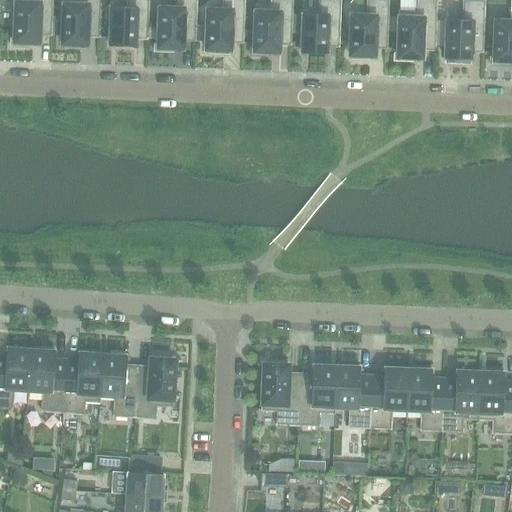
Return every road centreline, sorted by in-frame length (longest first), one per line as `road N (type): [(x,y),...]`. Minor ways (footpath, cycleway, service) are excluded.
road 1 (residential): [(0,86),(511,104)]
road 2 (residential): [(511,322),(229,317)]
road 3 (residential): [(229,317),(0,298)]
road 4 (residential): [(211,511),(229,317)]
